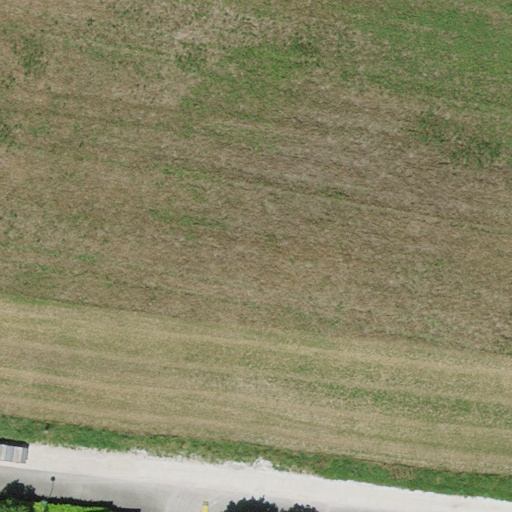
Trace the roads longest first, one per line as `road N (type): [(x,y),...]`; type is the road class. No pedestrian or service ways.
road 1 (residential): [(176,477),(472,507)]
road 2 (residential): [(0,459),(176,477)]
